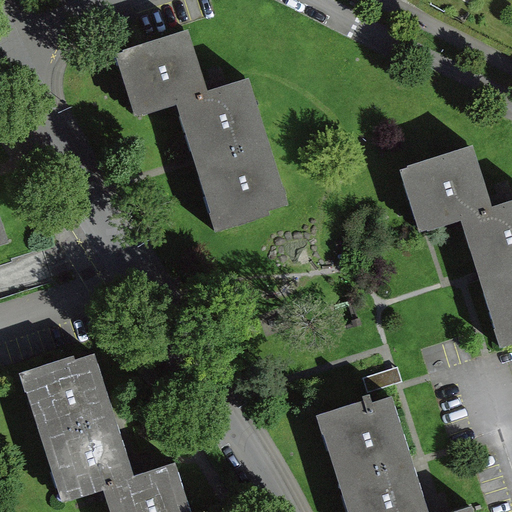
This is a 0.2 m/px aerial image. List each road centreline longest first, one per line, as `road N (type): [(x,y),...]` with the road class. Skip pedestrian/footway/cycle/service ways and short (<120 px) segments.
road 1 (residential): [(286,511),(46,132),(12,55)]
road 2 (residential): [(307,0),(511,105)]
road 3 (residential): [(12,55),(119,0)]
